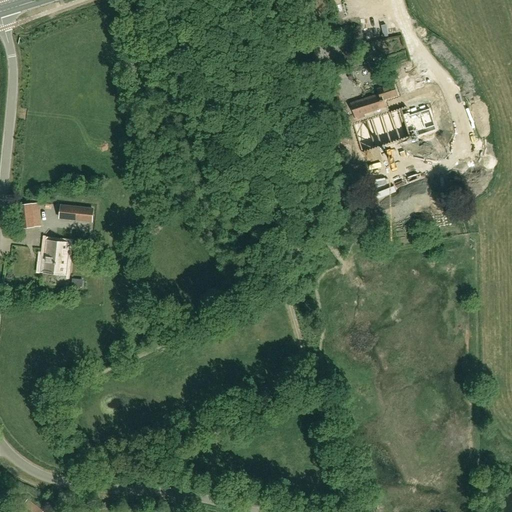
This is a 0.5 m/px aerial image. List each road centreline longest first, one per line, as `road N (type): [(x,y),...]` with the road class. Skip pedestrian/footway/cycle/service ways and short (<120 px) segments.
road 1 (unclassified): [(256,511),(192,495),(71,484),(30,470),(1,444)]
road 2 (unclassified): [(0,208),(12,83),(1,11)]
